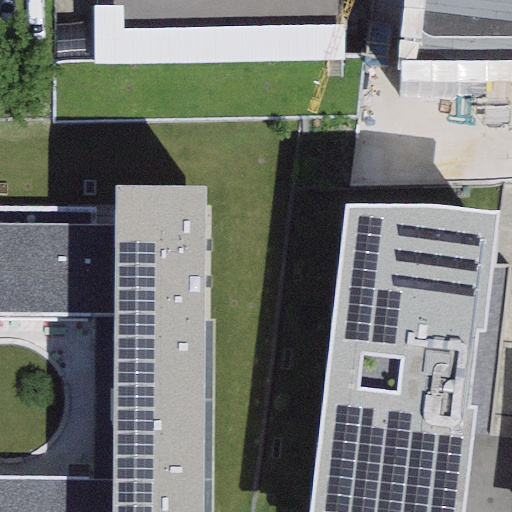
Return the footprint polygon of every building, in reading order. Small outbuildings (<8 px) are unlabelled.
[(341,0),(95,0),(95,68),(342,67),(341,0)] [(511,0),(424,0),(418,61),(511,57),(511,0)] [(99,334),(99,403),(217,403),(218,194),(98,194),(98,214),(100,214),(99,334)] [(98,214),(0,212),(0,334),(99,334),(100,214),(98,214)] [(424,224),(346,225),(310,511),(464,511),(474,429),(468,428),(475,350),(484,353),(497,234),(424,224)] [(217,511),(217,403),(99,403),(100,472),(99,511),(217,511)] [(99,511),(100,472),(0,471),(0,511),(99,511)]
